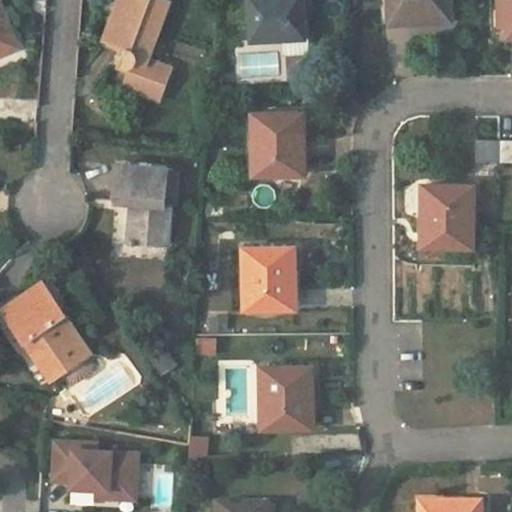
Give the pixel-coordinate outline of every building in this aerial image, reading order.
[(0,0),(0,53),(20,45),(1,0),(0,0)] [(116,0),(102,40),(123,48),(120,50),(118,54),(117,61),(121,67),(124,68),(128,69),(122,87),(160,102),(174,66),(151,57),(171,0),(116,0)] [(249,0),(253,41),(304,38),(302,0),(249,0)] [(450,0),(389,0),(391,21),(429,18),(429,21),(452,20),(450,0)] [(305,113),(254,113),(254,175),(302,175),(301,136),(306,136),(305,113)] [(499,141),(478,141),(478,161),(499,161),(499,141)] [(511,141),(499,141),(499,161),(511,161),(511,141)] [(167,168),(118,163),(115,202),(131,203),(128,241),(168,244),(171,203),(164,203),(167,168)] [(474,185),(426,185),(425,225),(422,225),(422,247),(473,247),(474,185)] [(294,247),(245,248),(246,309),(292,308),(291,269),(294,269),(294,247)] [(91,352),(44,282),(4,309),(52,379),(66,370),(71,379),(78,381),(93,370),(93,364),(87,355),(91,352)] [(313,367),(262,367),(262,429),(311,428),(310,390),(313,390),(313,367)] [(98,443),(55,441),(53,481),(72,481),(71,488),(97,489),(137,492),(139,453),(97,451),(98,443)] [(137,492),(97,489),(96,497),(136,499),(137,492)] [(482,511),(482,503),(421,502),(421,511),(482,511)]
